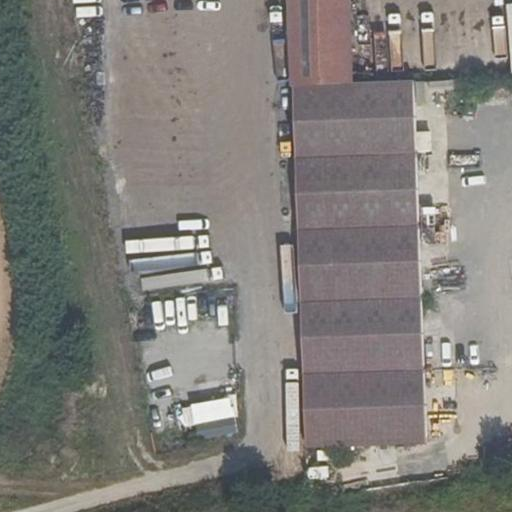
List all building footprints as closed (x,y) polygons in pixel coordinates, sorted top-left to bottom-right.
[(288,0),(291,84),(351,82),(348,0),(288,0)] [(351,82),(291,84),(294,159),(415,155),(412,80),(351,82)] [(415,155),(294,159),(297,230),(418,226),(415,155)] [(446,221),(446,247),(474,246),(473,220),(446,221)] [(418,226),(297,230),(299,302),(420,298),(418,226)] [(420,298),(299,302),(302,374),(423,370),(420,298)] [(423,370),(302,374),(304,448),(425,444),(423,370)] [(234,417),(196,426),(200,444),(238,435),(234,417)]
